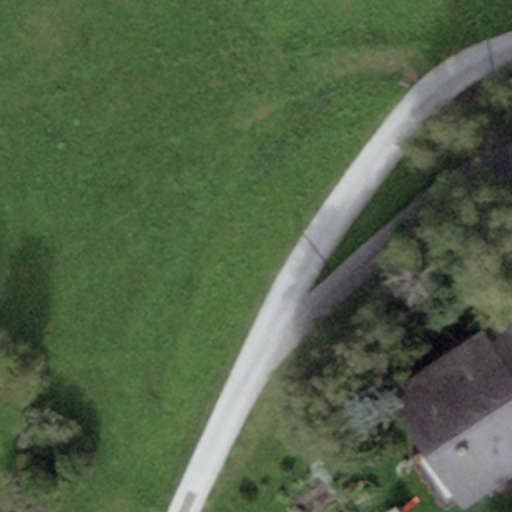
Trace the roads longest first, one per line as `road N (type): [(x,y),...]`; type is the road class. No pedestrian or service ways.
road 1 (track): [(511,56),(465,71),(378,163),(251,373)]
road 2 (track): [(251,373),(194,511)]
